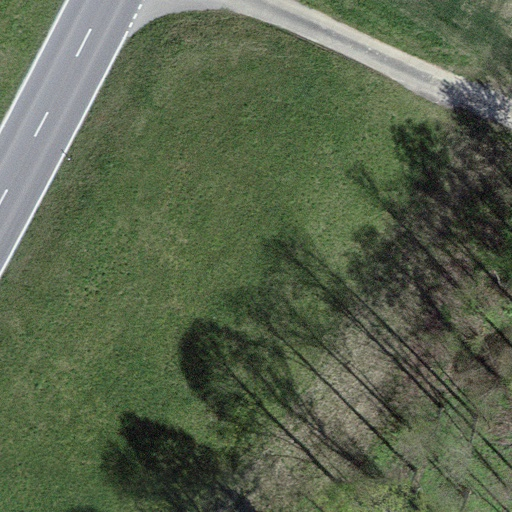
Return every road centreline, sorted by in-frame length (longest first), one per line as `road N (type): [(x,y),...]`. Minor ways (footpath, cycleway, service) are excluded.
road 1 (track): [(253,0),(511,115)]
road 2 (primary): [(0,200),(103,0)]
